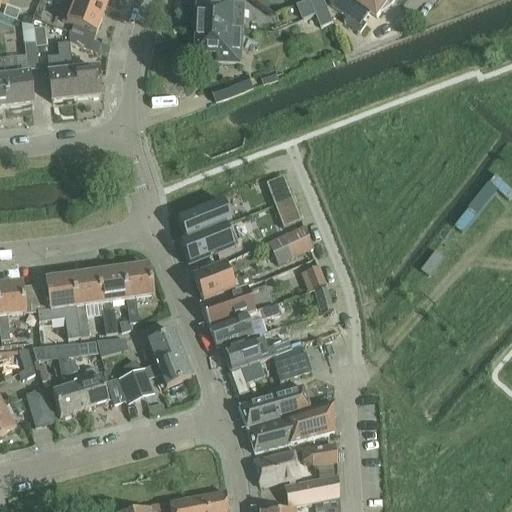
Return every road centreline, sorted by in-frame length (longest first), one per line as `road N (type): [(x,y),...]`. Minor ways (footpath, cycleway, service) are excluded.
road 1 (residential): [(354,511),(350,325),(340,277),(290,153)]
road 2 (residential): [(0,475),(227,418)]
road 3 (residential): [(227,418),(154,231)]
road 4 (residential): [(0,254),(154,231)]
road 5 (residential): [(126,135),(153,0)]
road 6 (residential): [(126,135),(0,152)]
